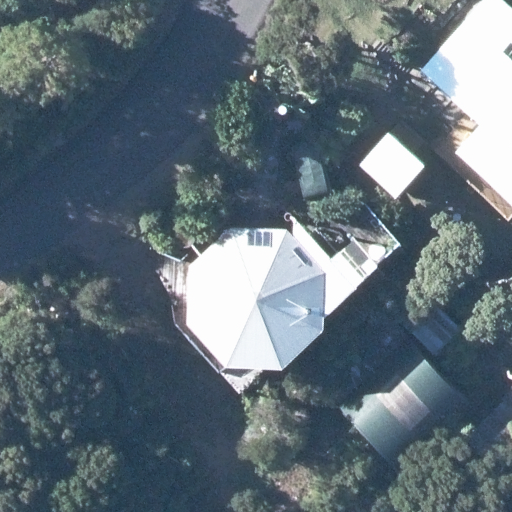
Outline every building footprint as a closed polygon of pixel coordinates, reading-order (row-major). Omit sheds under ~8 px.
[(464,149),(511,190),(511,0),(485,0),(426,70),(487,122),(464,149)] [(330,119),(294,129),(311,189),(347,179),(330,119)] [(396,192),(424,160),(389,128),(359,160),(396,192)] [(232,358),(287,355),(325,319),(323,257),(286,220),(239,219),(196,258),(193,315),(232,358)] [(408,337),(343,404),(407,464),(471,399),(408,337)]
